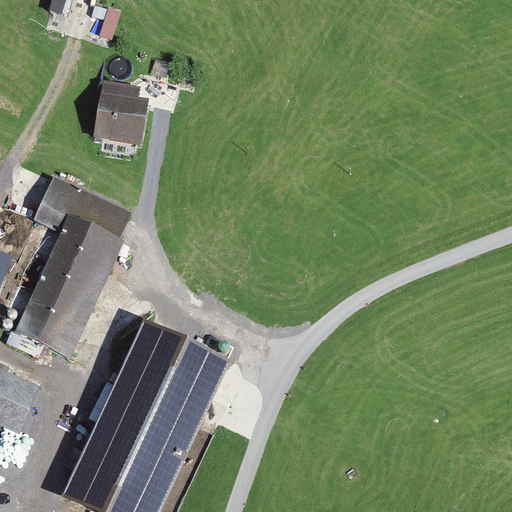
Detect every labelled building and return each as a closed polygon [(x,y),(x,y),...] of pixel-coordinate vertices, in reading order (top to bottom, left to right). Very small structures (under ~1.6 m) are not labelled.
[(112,0),(105,28),(118,31),(126,0),(124,0),(112,0)] [(99,87),(91,144),(137,150),(145,93),(99,87)] [(13,338),(68,363),(132,221),(53,186),(35,225),(59,236),(13,338)] [(97,408),(52,505),(66,511),(154,511),(221,371),(134,330),(97,408)] [(0,429),(16,437),(35,395),(0,378),(0,429)]
